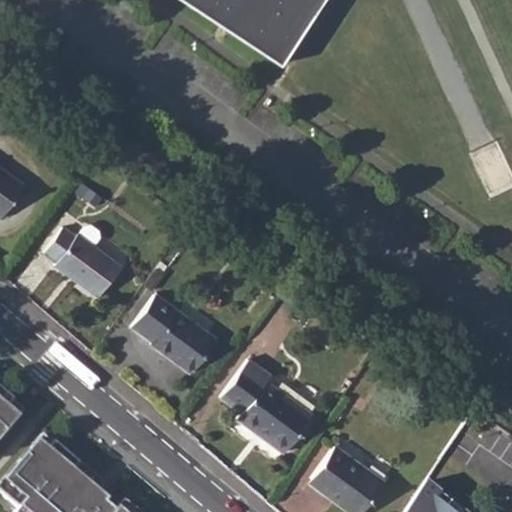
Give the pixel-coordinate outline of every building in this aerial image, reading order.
[(327,0),(177,0),(224,30),(283,67),(327,0)] [(0,124),(11,132),(25,111),(0,94),(0,124)] [(0,215),(22,185),(0,168),(0,215)] [(74,237),(61,226),(42,253),(54,262),(53,264),(97,297),(119,267),(92,246),(98,238),(97,231),(89,225),(83,226),(76,235),(76,234),(74,237)] [(102,235),(96,243),(122,263),(128,256),(102,235)] [(154,269),(142,286),(151,292),(163,276),(154,269)] [(154,294),(129,327),(150,342),(149,345),(188,373),(214,339),(154,294)] [(247,360),(218,398),(239,414),(236,420),(282,453),(310,415),(266,383),(270,377),(247,360)] [(0,435),(22,409),(0,390),(0,435)] [(134,511),(121,500),(113,511),(90,494),(99,484),(41,433),(0,481),(0,492),(17,507),(12,511),(134,511)] [(333,446),(309,478),(336,498),(333,501),(347,511),(360,511),(382,482),(333,446)] [(422,483),(402,511),(446,511),(433,500),(438,494),(423,482),(422,483)]
